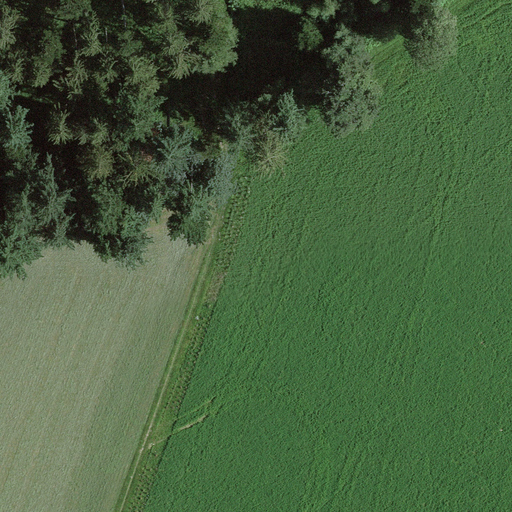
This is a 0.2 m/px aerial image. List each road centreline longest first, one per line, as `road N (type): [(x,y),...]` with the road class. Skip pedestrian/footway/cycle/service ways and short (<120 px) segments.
road 1 (track): [(247,152),(125,511)]
road 2 (track): [(247,152),(228,21),(235,0)]
